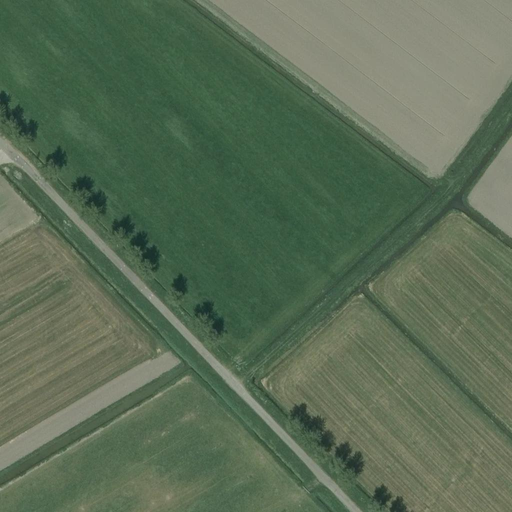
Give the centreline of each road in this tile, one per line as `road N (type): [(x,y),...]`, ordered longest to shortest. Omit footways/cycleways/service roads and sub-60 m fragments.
road 1 (unclassified): [(356,511),(0,140)]
road 2 (track): [(233,384),(452,185),(511,104)]
